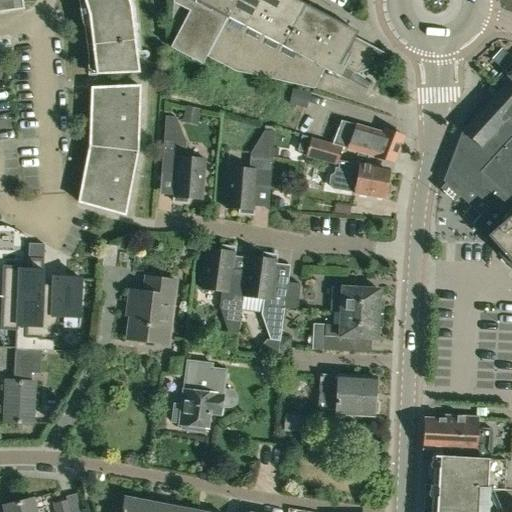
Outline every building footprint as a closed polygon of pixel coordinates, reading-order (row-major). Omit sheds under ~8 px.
[(0,0),(0,12),(22,10),(20,1),(25,0),(0,0)] [(97,75),(137,74),(129,9),(126,0),(78,0),(80,5),(84,28),(88,62),(95,61),(97,75)] [(173,0),(172,31),(178,34),(171,48),(201,64),(202,64),(227,18),(195,1),(195,0),(173,0)] [(295,0),(195,0),(195,1),(227,18),(202,64),(221,68),(222,66),(233,71),(313,89),(323,69),(339,78),(343,70),(354,75),(380,67),(387,55),(354,37),(357,32),(295,0)] [(486,210),(470,224),(510,271),(511,268),(511,70),(507,76),(504,73),(492,86),(498,91),(461,131),(448,166),(486,210)] [(137,153),(139,87),(91,89),(89,146),(78,203),(124,216),(137,153)] [(175,119),(175,118),(165,118),(160,175),(175,176),(173,203),(187,204),(187,199),(202,201),(205,160),(184,159),(185,143),(175,119)] [(340,122),(331,146),(341,148),(341,147),(393,164),(403,139),(383,131),(382,134),(340,122)] [(227,169),(224,209),(239,210),(238,215),(253,216),(255,189),(269,190),(274,133),(264,132),(264,133),(249,155),(248,170),(227,169)] [(341,148),(331,146),(310,139),(305,157),(336,165),(341,148)] [(390,187),(387,183),(389,170),(358,165),(339,162),(337,169),(335,169),(334,173),(330,176),(328,184),(332,189),(384,198),(384,197),(389,194),(390,187)] [(28,244),(28,258),(43,259),(44,244),(28,244)] [(237,334),(242,297),(244,277),(231,275),(234,249),(220,247),(220,252),(205,250),(200,289),(221,292),(219,308),(227,333),(237,334)] [(279,342),(283,309),(287,284),(273,283),(276,256),(262,254),(261,259),(247,257),(244,277),(242,297),(262,300),(260,315),(269,340),(279,342)] [(0,296),(0,297),(41,299),(42,285),(43,259),(28,258),(27,258),(27,270),(20,269),(20,266),(2,265),(1,296),(0,296)] [(38,338),(38,340),(51,340),(59,317),(79,318),(81,278),(53,277),(53,285),(52,300),(41,300),(40,339),(38,338)] [(134,291),(128,340),(164,344),(169,297),(174,298),(176,282),(144,278),(143,292),(134,291)] [(287,283),(287,284),(283,309),(297,310),(299,285),(288,283),(287,283)] [(379,290),(334,288),(332,312),(340,313),(378,315),(379,290)] [(0,297),(0,307),(0,329),(17,331),(17,326),(24,326),(24,338),(38,338),(40,339),(41,300),(41,299),(0,297)] [(378,315),(340,313),(339,326),(325,325),(323,351),(353,352),(354,338),(376,340),(378,315)] [(38,340),(37,349),(51,350),(51,340),(38,340)] [(15,349),(14,382),(5,381),(4,423),(32,424),(34,382),(32,382),(32,374),(39,375),(40,350),(15,349)] [(232,392),(223,391),(226,371),(203,368),(202,379),(185,377),(181,406),(174,405),(171,423),(179,424),(178,425),(180,425),(180,430),(205,433),(205,429),(207,429),(209,414),(220,415),(221,407),(230,408),(231,408),(234,406),(236,404),(237,401),(237,398),(235,396),(234,393),(232,392)] [(373,417),(373,416),(377,412),(378,404),(374,400),(376,378),(338,375),(338,376),(320,375),(318,409),(336,411),(336,414),(373,417)] [(283,414),(282,432),(311,434),(312,416),(283,414)] [(434,448),(434,457),(491,460),(492,430),(476,430),(477,418),(447,416),(446,421),(424,420),(423,448),(434,448)] [(491,460),(434,457),(433,458),(431,463),(429,468),(429,471),(430,476),(431,480),(432,483),(432,486),(424,485),(422,511),(511,511),(511,504),(481,503),(481,489),(505,491),(506,460),(491,460)] [(147,511),(150,502),(125,497),(121,511),(147,511)] [(3,511),(36,511),(33,499),(2,507),(3,511)] [(54,511),(70,511),(67,500),(53,504),(54,511)] [(173,511),(175,507),(150,502),(147,511),(173,511)]
